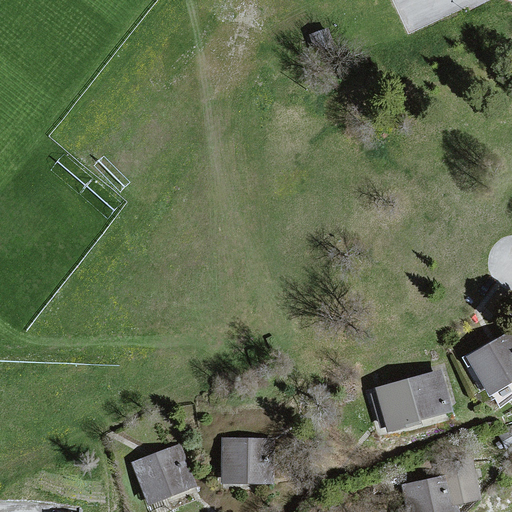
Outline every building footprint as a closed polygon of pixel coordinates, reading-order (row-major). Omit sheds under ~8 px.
[(511,348),(488,357),(511,391),(511,348)] [(463,376),(390,394),(413,436),(477,415),(463,376)] [(306,440),(225,438),(227,481),(310,487),(306,440)] [(186,448),(140,465),(167,510),(209,489),(186,448)] [(499,511),(490,475),(417,481),(426,511),(499,511)]
